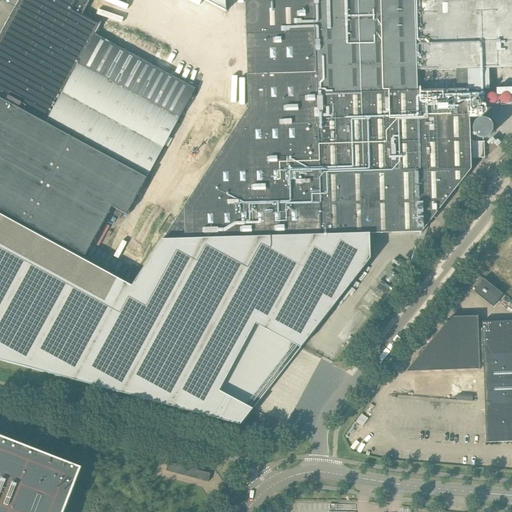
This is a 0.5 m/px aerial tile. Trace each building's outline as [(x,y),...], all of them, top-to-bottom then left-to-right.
[(0,209),(85,256),(111,206),(126,214),(186,104),(195,87),(95,33),(100,24),(81,14),(88,0),(19,0),(14,9),(11,15),(0,34),(0,209)] [(88,0),(81,14),(100,24),(191,75),(227,11),(226,6),(225,0),(88,0)] [(511,0),(245,0),(249,108),(163,240),(370,234),(421,232),(471,169),(469,91),(489,90),(489,69),(511,68),(511,0)] [(495,131),(495,129),(495,127),(495,125),(494,123),(493,122),(491,121),(490,119),(488,119),(486,118),(484,118),(482,119),(480,119),(479,120),(477,122),(476,123),(475,125),(475,127),(475,129),(475,131),(476,133),(477,134),(478,136),(479,137),(481,138),(483,139),(485,139),(487,139),(489,138),(491,137),(492,136),(493,135),(494,133),(495,131)] [(472,142),(472,158),(485,158),(484,142),(472,142)] [(0,214),(0,360),(240,425),(249,413),(250,413),(253,409),(242,404),(219,391),(255,324),(300,348),(370,259),(370,251),(370,234),(163,240),(133,285),(132,286),(0,214)] [(481,239),(490,228),(486,225),(477,236),(481,239)] [(493,306),(503,295),(484,279),(474,290),(493,306)] [(389,288),(380,282),(376,288),(385,294),(389,288)] [(420,322),(430,307),(421,302),(404,329),(407,331),(411,325),(413,326),(417,320),(420,322)] [(511,321),(482,322),(482,328),(478,328),(478,316),(451,317),(417,357),(418,372),(480,369),(480,362),(483,362),(486,443),(511,441),(511,321)] [(361,431),(359,439),(369,442),(371,434),(361,431)] [(0,511),(64,511),(82,467),(0,434),(0,511)] [(208,482),(210,474),(168,462),(166,471),(208,482)]
